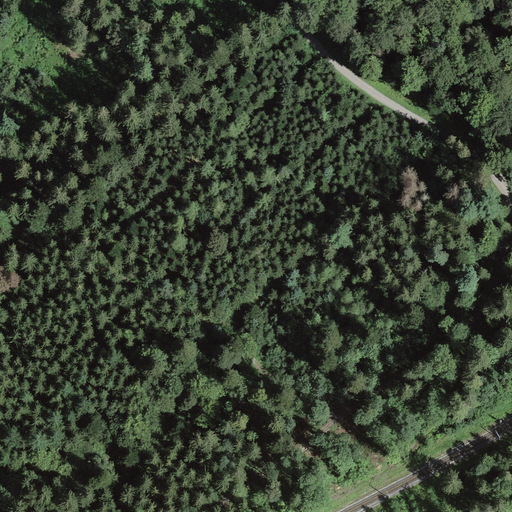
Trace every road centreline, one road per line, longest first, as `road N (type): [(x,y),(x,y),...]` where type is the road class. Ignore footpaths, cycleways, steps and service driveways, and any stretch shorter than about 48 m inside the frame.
road 1 (track): [(0,163),(79,249),(213,329),(318,411),(346,410),(372,396),(482,313),(511,211)]
road 2 (track): [(511,199),(459,141),(397,110),(318,52),(285,0)]
